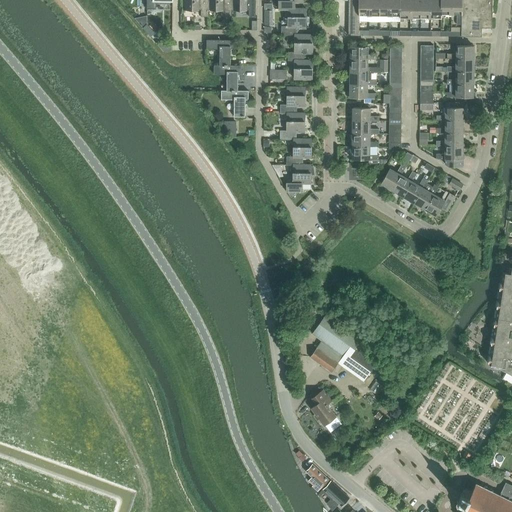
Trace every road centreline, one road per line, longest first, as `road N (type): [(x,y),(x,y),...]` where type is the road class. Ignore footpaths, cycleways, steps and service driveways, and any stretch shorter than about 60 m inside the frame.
road 1 (tertiary): [(381,511),(291,422),(259,270),(232,211),(65,0)]
road 2 (tertiary): [(276,511),(249,465),(185,296),(107,177),(0,45)]
road 3 (residential): [(474,187),(441,234),(347,188),(310,218),(296,216),(261,150),(261,0)]
road 4 (residential): [(474,187),(489,144),(506,0)]
